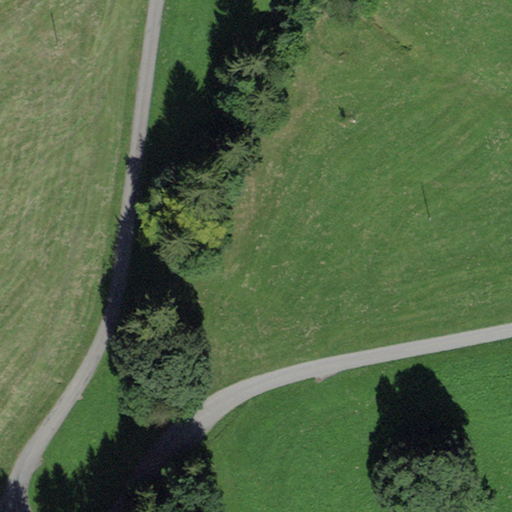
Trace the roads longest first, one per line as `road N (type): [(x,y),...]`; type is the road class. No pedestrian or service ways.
road 1 (residential): [(157,0),(102,331),(83,378),(20,477),(13,511)]
road 2 (residential): [(118,511),(171,437),(220,399),(303,371),(511,330)]
